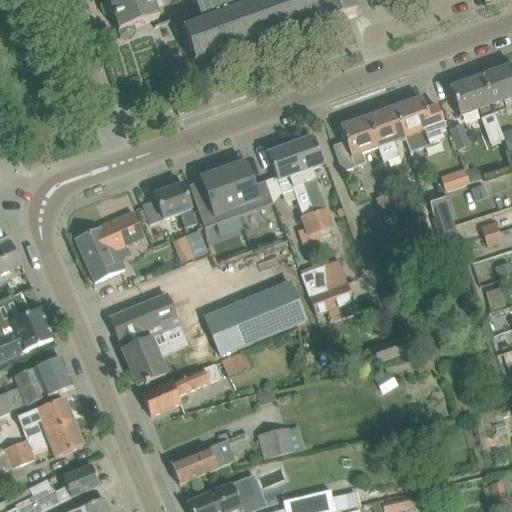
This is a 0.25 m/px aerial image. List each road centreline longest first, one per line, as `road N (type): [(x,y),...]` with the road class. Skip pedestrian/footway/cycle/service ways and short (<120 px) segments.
road 1 (tertiary): [(153,511),(41,239),(42,203)]
road 2 (tertiary): [(121,163),(385,69)]
road 3 (residential): [(121,163),(64,0)]
road 4 (residential): [(469,0),(374,31),(385,69)]
road 5 (tertiary): [(385,69),(511,23)]
